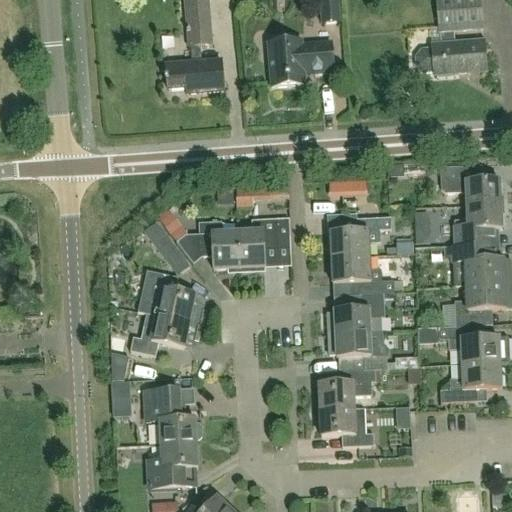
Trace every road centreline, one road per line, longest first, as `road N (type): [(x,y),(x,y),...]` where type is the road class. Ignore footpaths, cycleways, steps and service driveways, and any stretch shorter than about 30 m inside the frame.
road 1 (residential): [(511,434),(427,476),(282,484),(262,476),(252,456),(245,317),(297,315)]
road 2 (residential): [(68,169),(511,138)]
road 3 (tertiary): [(84,511),(68,169)]
road 4 (tertiary): [(68,169),(46,0)]
